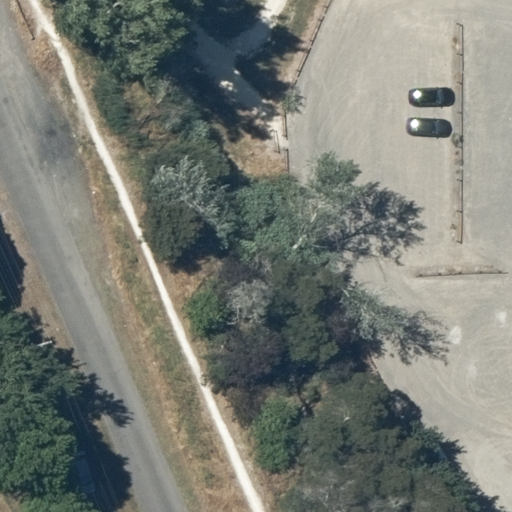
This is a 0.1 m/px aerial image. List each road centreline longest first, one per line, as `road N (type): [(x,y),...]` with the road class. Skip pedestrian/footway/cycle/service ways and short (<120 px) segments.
road 1 (track): [(487,6),(413,11),(370,30),(342,70),(336,133),(385,302),(421,370),(511,481)]
road 2 (unclassified): [(166,511),(0,100)]
